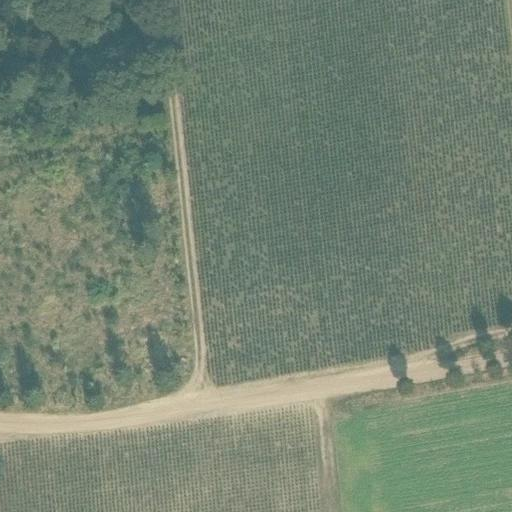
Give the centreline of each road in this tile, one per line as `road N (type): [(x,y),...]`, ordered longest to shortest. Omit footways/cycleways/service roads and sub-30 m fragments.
road 1 (track): [(0,421),(74,426),(511,355)]
road 2 (track): [(202,405),(163,0)]
